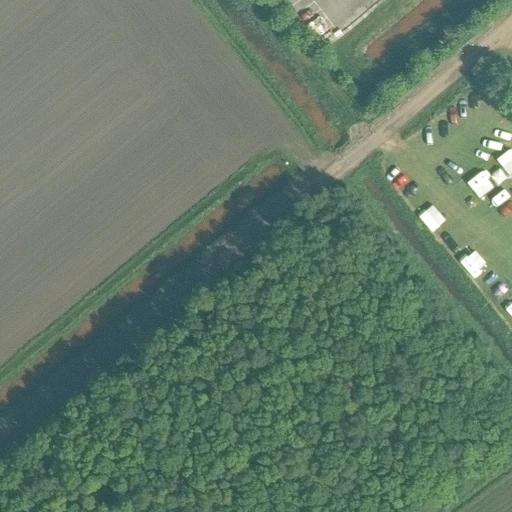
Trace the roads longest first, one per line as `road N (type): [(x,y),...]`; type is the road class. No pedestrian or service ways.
road 1 (unclassified): [(0,448),(371,143)]
road 2 (track): [(371,143),(511,25)]
